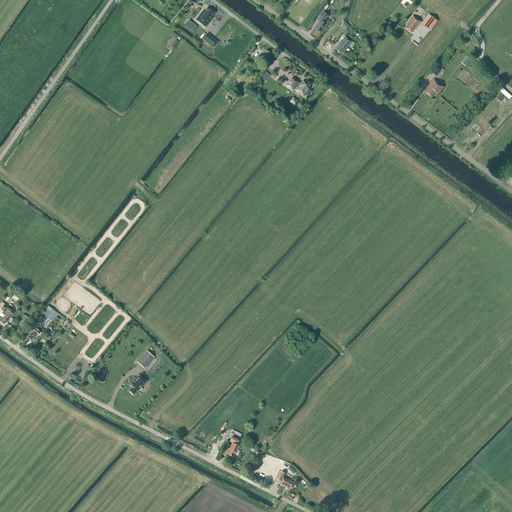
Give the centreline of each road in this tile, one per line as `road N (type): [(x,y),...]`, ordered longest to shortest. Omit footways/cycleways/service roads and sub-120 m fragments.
road 1 (unclassified): [(309,511),(106,409),(0,338)]
road 2 (tertiary): [(511,190),(256,0)]
road 3 (unclassified): [(0,161),(111,0)]
road 4 (unclassified): [(210,0),(312,77)]
